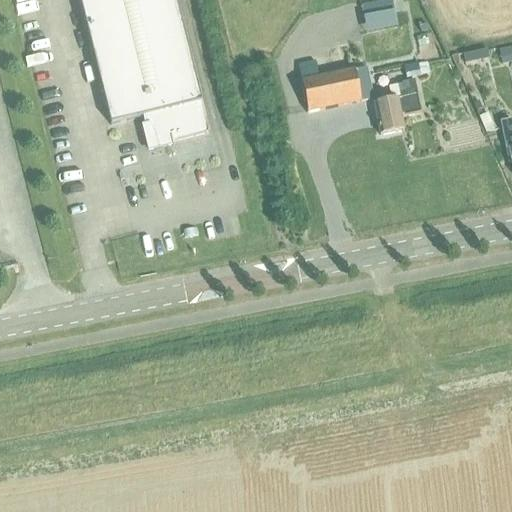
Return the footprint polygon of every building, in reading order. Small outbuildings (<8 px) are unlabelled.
[(208,135),(201,104),(174,0),(78,0),(110,126),(142,118),(144,127),(142,127),(148,152),(173,146),(173,144),(208,135)] [(364,18),(394,12),(391,0),(361,6),(364,18)] [(23,23),(46,15),(43,5),(20,14),(23,23)] [(424,36),(415,38),(417,46),(426,44),(424,36)] [(487,51),(471,54),(473,61),(488,58),(487,51)] [(306,114),(372,101),(366,69),(318,79),(315,63),(297,67),(301,82),(300,82),(306,114)] [(403,67),(406,80),(420,77),(428,75),(426,64),(417,66),(417,64),(403,67)] [(458,64),(454,66),(457,74),(462,71),(458,64)] [(390,101),(373,105),(379,137),(403,132),(400,119),(420,115),(414,82),(402,84),(402,86),(397,87),(387,89),(390,101)] [(486,113),(479,117),(486,133),(494,129),(486,113)] [(511,120),(511,121),(501,123),(509,163),(511,162),(511,120)]
